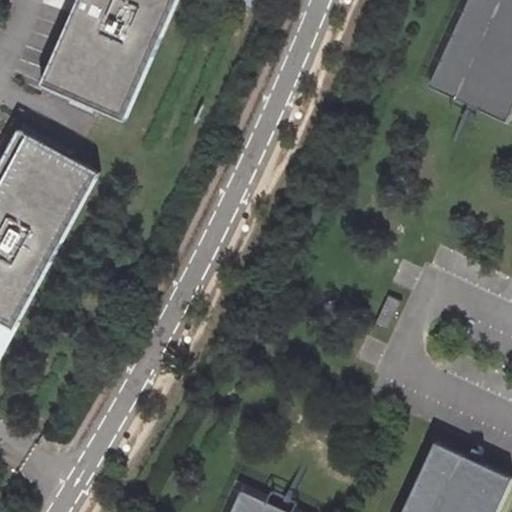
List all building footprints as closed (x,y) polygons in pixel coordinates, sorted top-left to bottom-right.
[(79,0),(43,88),(128,123),(179,0),(79,0)] [(511,0),(467,0),(430,83),(511,120),(511,119),(511,0)] [(0,158),(0,362),(96,170),(15,130),(0,158)] [(394,299),(382,326),(395,332),(408,305),(394,299)] [(497,511),(511,481),(511,473),(437,440),(404,511),(497,511)] [(289,511),(247,491),(237,511),(289,511)]
